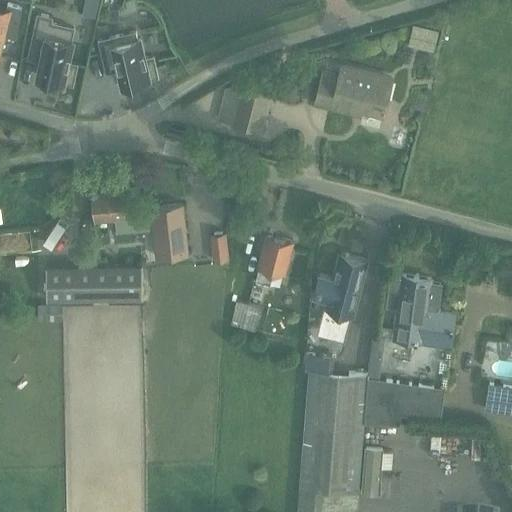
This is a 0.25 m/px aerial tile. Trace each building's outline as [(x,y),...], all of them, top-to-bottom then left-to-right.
[(0,9),(0,50),(4,34),(16,36),(21,6),(8,3),(5,11),(0,9)] [(68,62),(73,41),(71,41),(74,27),(52,23),(53,16),(37,13),(27,58),(41,61),(38,76),(72,83),(76,64),(68,62)] [(414,26),(411,38),(436,44),(439,32),(414,26)] [(119,69),(123,84),(158,76),(153,57),(145,59),(140,38),(138,38),(136,30),(111,36),(119,69)] [(106,73),(119,69),(111,36),(98,39),(106,73)] [(342,65),(340,75),(323,71),(315,103),(349,112),(351,105),(383,113),(392,78),(342,65)] [(234,122),(260,128),(269,91),(244,85),(234,122)] [(117,233),(154,229),(156,256),(188,253),(183,203),(151,207),(152,213),(140,214),(137,188),(91,193),(94,220),(116,218),(117,233)] [(214,260),(228,258),(225,232),(211,234),(214,260)] [(274,269),(285,272),(293,240),(267,233),(256,279),(270,283),(274,269)] [(330,296),(320,332),(345,338),(344,339),(346,340),(367,259),(341,252),(334,277),(319,273),(314,292),(330,296)] [(46,298),(143,297),(142,265),(46,266),(46,298)] [(441,283),(431,282),(432,278),(402,274),(401,278),(391,277),(388,305),(398,306),(393,337),(450,345),(454,312),(439,310),(440,309),(438,309),(441,283)] [(233,322),(258,325),(261,302),(237,298),(233,322)] [(41,316),(61,317),(61,306),(41,305),(41,316)] [(300,487),(298,511),(321,511),(323,489),(359,492),(364,421),(368,377),(368,373),(328,370),(310,369),(300,487)] [(368,377),(364,421),(400,423),(401,414),(440,419),(444,388),(368,377)] [(511,386),(489,383),(485,410),(511,414),(511,386)] [(366,445),(363,491),(379,492),(382,446),(366,445)]
